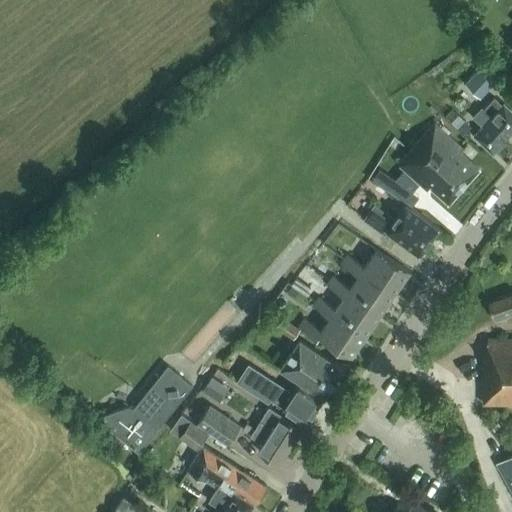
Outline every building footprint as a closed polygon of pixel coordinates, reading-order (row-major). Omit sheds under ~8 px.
[(464,83),(480,98),(501,76),(485,61),(464,83)] [(493,152),(511,131),(511,110),(504,103),(503,104),(495,97),(480,113),(478,111),(473,116),(483,125),(474,135),(493,152)] [(449,203),(480,168),(461,151),(464,148),(435,122),(399,163),(428,189),(430,186),(449,203)] [(420,254),(439,227),(406,203),(395,218),(375,204),(364,218),(384,234),(387,230),(420,254)] [(342,262),(359,274),(361,270),(395,292),(410,270),(376,248),(365,265),(348,254),(342,262)] [(361,270),(359,274),(350,286),(334,275),(328,283),(344,295),(347,291),(380,313),(395,292),(361,270)] [(347,291),(344,295),(336,307),(319,296),(314,305),(330,316),(333,312),(366,334),(380,313),(347,291)] [(511,292),(489,301),(495,318),(511,311),(511,292)] [(352,356),(366,334),(333,312),(330,316),(322,328),(305,317),(299,326),(317,337),(319,334),(352,356)] [(288,344),(300,328),(284,316),(272,332),(288,344)] [(324,396),(343,367),(300,338),(281,368),(324,396)] [(483,403),(511,403),(511,338),(488,338),(487,356),(484,356),(483,403)] [(308,422),(324,397),(300,383),(293,393),(249,364),(238,381),(262,397),(265,392),(284,405),(284,406),(308,422)] [(157,428),(192,384),(168,365),(133,408),(129,405),(105,414),(101,419),(130,442),(147,420),(157,428)] [(202,390),(219,401),(229,387),(212,375),(202,390)] [(228,443),(240,425),(210,404),(197,422),(228,443)] [(279,463),(303,427),(269,406),(251,434),(263,442),(258,450),(279,463)] [(180,436),(192,420),(182,413),(170,428),(180,436)] [(197,448),(208,432),(192,420),(180,436),(197,448)] [(203,445),(189,468),(218,486),(209,499),(222,507),(218,511),(248,511),(255,502),(230,486),(232,483),(212,471),(221,456),(203,445)] [(511,454),(497,463),(511,490),(511,454)] [(267,485),(221,456),(212,471),(232,483),(230,486),(255,502),(267,485)] [(446,511),(428,501),(421,511),(446,511)] [(147,511),(134,503),(128,511),(147,511)]
